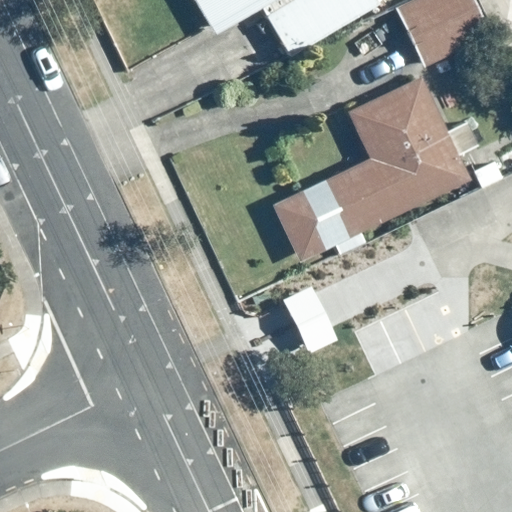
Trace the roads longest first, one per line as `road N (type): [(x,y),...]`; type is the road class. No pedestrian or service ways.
road 1 (residential): [(144,379),(0,104)]
road 2 (residential): [(0,450),(144,379)]
road 3 (residential): [(208,511),(144,379)]
